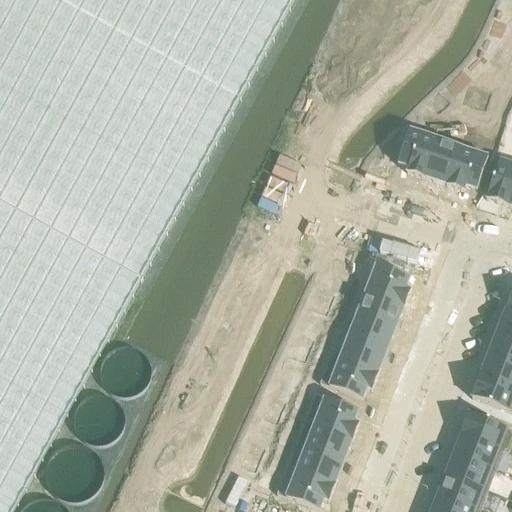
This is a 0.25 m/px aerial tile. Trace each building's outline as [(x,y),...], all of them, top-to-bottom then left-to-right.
[(0,0),(0,511),(15,511),(295,0),(0,0)] [(468,90),(463,101),(474,105),(479,94),(468,90)] [(479,94),(474,105),(482,108),(486,97),(479,94)] [(436,96),(427,105),(435,113),(444,105),(436,96)] [(409,134),(398,168),(408,172),(406,177),(424,183),(437,143),(409,134)] [(437,143),(424,183),(425,182),(446,189),(446,190),(447,190),(460,151),(437,143)] [(460,151),(447,190),(464,196),(466,191),(476,194),(487,160),(460,151)] [(508,210),(507,210),(511,195),(511,163),(500,159),(486,203),(508,210)] [(341,249),(338,257),(350,261),(352,253),(341,249)] [(376,269),(365,297),(403,311),(403,312),(404,312),(411,295),(405,293),(409,282),(376,269)] [(319,296),(316,303),(327,308),(330,300),(319,296)] [(357,318),(357,319),(395,334),(403,312),(403,311),(365,297),(357,318)] [(316,303),(313,311),(324,315),(327,308),(316,303)] [(511,315),(506,313),(497,335),(511,340),(511,315)] [(344,339),(386,356),(395,334),(357,319),(357,318),(352,317),(344,339)] [(511,340),(497,335),(489,357),(511,365),(511,340)] [(339,337),(330,360),(377,379),(378,378),(386,356),(344,339),(339,337)] [(299,340),(296,347),(307,351),(310,344),(299,340)] [(296,347),(292,358),(303,363),(307,351),(296,347)] [(511,365),(489,357),(480,378),(511,391),(511,365)] [(330,360),(319,388),(362,404),(366,394),(371,396),(378,378),(377,379),(330,360)] [(511,391),(480,378),(471,402),(511,417),(511,391)] [(315,399),(305,426),(352,445),(351,445),(352,446),(359,428),(354,426),(358,415),(315,399)] [(78,436),(117,435),(117,402),(78,402),(78,436)] [(270,404),(267,412),(278,416),(281,409),(270,404)] [(267,412),(264,419),(275,424),(278,416),(267,412)] [(511,434),(468,417),(460,439),(460,440),(461,439),(503,455),(503,456),(507,458),(511,445),(511,434)] [(305,426),(296,449),(343,467),(351,445),(352,445),(305,426)] [(460,440),(453,459),(495,475),(503,456),(503,455),(461,439),(460,440)] [(250,448),(247,455),(258,460),(261,452),(250,448)] [(296,449),(287,471),(334,489),(335,489),(343,467),(296,449)] [(98,451),(46,457),(50,496),(95,491),(93,472),(100,471),(98,451)] [(247,455),(242,467),(253,471),(258,460),(247,455)] [(453,459),(445,479),(487,495),(495,475),(453,459)] [(287,471),(277,499),(310,511),(320,511),(323,505),(328,507),(335,489),(334,489),(287,471)] [(445,479),(437,499),(470,511),(481,511),(487,495),(445,479)] [(470,511),(437,499),(432,511),(470,511)]
